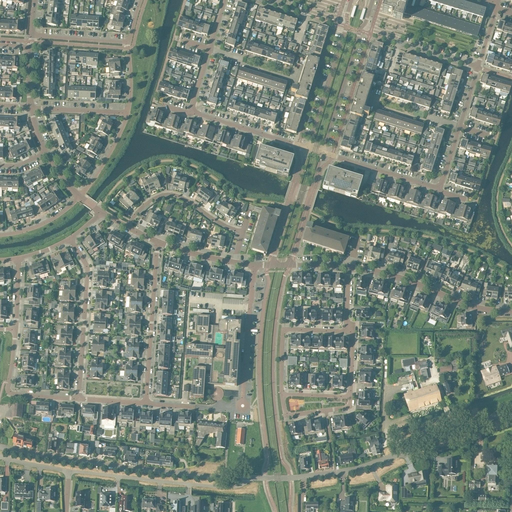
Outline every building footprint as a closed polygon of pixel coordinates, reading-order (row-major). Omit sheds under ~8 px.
[(385,0),(382,12),(384,13),(391,15),(392,14),(393,15),(392,19),(396,21),(401,22),(404,14),(408,15),(412,16),(415,17),(477,36),(480,27),(483,19),(485,10),(482,9),(481,9),(481,8),(481,9),(477,7),(476,7),(472,6),(472,5),(472,6),(471,5),(470,5),(467,4),(465,4),(466,3),(465,3),(465,4),(462,3),(462,2),(461,3),(460,2),(456,1),(457,1),(456,1),(455,1),(455,0),(455,1),(453,0),(385,0)] [(126,11),(128,5),(117,2),(115,7),(113,6),(111,10),(124,14),(125,11),(126,11)] [(245,11),(247,12),(249,6),(238,3),(236,8),(245,11)] [(261,22),(264,11),(263,10),(263,11),(258,9),(258,11),(257,14),(255,20),(261,22)] [(123,17),(124,14),(111,10),(110,15),(113,15),(112,21),(123,23),(124,17),(123,17)] [(266,24),(270,13),(264,11),(261,22),(266,24)] [(272,25),(275,14),(270,13),(266,24),(272,25)] [(277,27),(280,16),(275,14),(272,25),(277,27)] [(282,29),(286,18),(280,16),(277,27),(282,29)] [(189,19),(181,17),(179,23),(182,24),(181,28),(186,30),(189,19)] [(289,28),(291,19),(286,18),(282,29),(283,29),(283,26),(289,28)] [(296,26),(297,21),(291,19),(289,28),(294,30),(296,26)] [(122,28),(123,23),(112,21),(111,26),(114,27),(113,30),(120,32),(121,28),(122,28)] [(501,34),(504,23),(499,22),(496,32),(501,34)] [(507,34),(509,25),(505,23),(504,23),(501,34),(502,32),(507,34)] [(315,30),(327,34),(329,29),(327,28),(324,27),(319,25),(317,31),(315,30)] [(204,26),(201,35),(207,36),(210,28),(204,26)] [(325,40),(327,34),(315,30),(313,36),(325,40)] [(324,45),(325,40),(313,36),(311,41),(324,45)] [(234,48),(236,42),(227,39),(225,45),(224,48),(229,49),(230,46),(234,48)] [(322,51),(324,45),(311,41),(309,47),(322,51)] [(251,53),(254,42),(253,44),(248,42),(245,51),(251,53)] [(256,54),(259,44),(254,42),(251,53),(256,54)] [(371,48),(384,52),(385,46),(377,44),(375,43),(373,42),(371,48)] [(261,56),(264,45),(259,44),(256,54),(261,56)] [(320,56),(322,51),(309,47),(312,48),(310,53),(320,56)] [(382,57),(384,52),(371,48),(369,53),(382,57)] [(176,63),(179,52),(174,50),(172,55),(169,54),(167,60),(176,63)] [(276,61),(280,50),(279,50),(279,52),(274,50),(271,59),(276,61)] [(282,62),(285,52),(280,50),(276,61),(282,62)] [(181,64),(184,54),(179,52),(176,63),(181,64)] [(307,58),(308,58),(319,62),(319,61),(320,56),(310,53),(308,52),(307,58)] [(380,63),(382,57),(369,53),(368,59),(380,63)] [(182,60),(181,64),(186,66),(189,55),(184,54),(182,60)] [(406,67),(409,56),(403,54),(402,59),(400,65),(406,67)] [(191,67),(195,57),(194,57),(189,55),(186,66),(191,67)] [(289,55),(287,64),(292,66),(295,57),(289,55)] [(491,66),(494,57),(486,55),(484,61),(486,62),(485,65),(491,66)] [(411,69),(415,58),(409,56),(406,67),(407,65),(412,66),(411,69)] [(195,57),(191,67),(192,68),(192,66),(197,67),(200,59),(195,57)] [(108,68),(119,67),(119,61),(118,62),(118,58),(105,59),(105,63),(108,63),(108,68)] [(315,75),(319,62),(308,58),(303,72),(304,72),(305,72),(315,75)] [(417,71),(420,59),(415,58),(411,69),(417,71)] [(230,65),(229,64),(225,63),(226,60),(221,59),(220,62),(218,67),(229,70),(230,65)] [(379,68),(380,63),(368,59),(366,64),(379,68)] [(420,60),(417,71),(422,72),(423,70),(425,61),(422,60),(420,59),(420,60)] [(506,71),(510,60),(509,60),(509,62),(504,60),(501,69),(506,71)] [(427,74),(431,63),(425,61),(423,70),(428,71),(427,74)] [(433,76),(436,65),(431,63),(427,74),(433,76)] [(378,68),(379,68),(366,64),(364,70),(374,73),(376,68),(378,68)] [(436,65),(433,76),(439,77),(441,71),(441,68),(442,66),(438,65),(436,65)] [(119,67),(108,68),(109,74),(112,73),(112,77),(119,77),(119,73),(120,73),(119,67)] [(242,80),(245,70),(240,68),(237,79),(242,80)] [(449,75),(450,75),(461,78),(462,73),(451,69),(449,75)] [(247,82),(251,71),(245,70),(242,80),(247,82)] [(373,78),(374,73),(364,70),(363,75),(362,75),(374,79),(374,78),(373,78)] [(252,83),(256,73),(251,71),(247,82),(252,83)] [(215,77),(224,80),(225,81),(227,76),(225,75),(216,72),(215,77)] [(304,72),(303,72),(303,74),(300,82),(299,86),(298,89),(292,87),(291,92),(297,94),(295,98),(294,97),(307,101),(310,90),(312,86),(314,78),(315,75),(305,72),(304,72)] [(258,85),(261,75),(256,73),(252,83),(258,85)] [(263,87),(266,76),(261,75),(258,85),(263,87)] [(369,92),(374,79),(362,75),(358,88),(358,89),(368,92),(369,92)] [(459,83),(461,78),(450,75),(448,80),(459,83)] [(485,86),(485,84),(488,77),(482,75),(479,84),(485,86)] [(268,88),(271,78),(266,76),(263,87),(268,88)] [(490,87),(493,78),(488,77),(485,84),(485,86),(485,87),(485,88),(488,89),(489,89),(490,87)] [(273,90),(276,79),(271,78),(268,88),(273,90)] [(278,91),(282,81),(276,79),(273,90),(278,91)] [(109,90),(120,90),(120,85),(119,85),(119,81),(112,81),(106,80),(106,84),(109,84),(109,90)] [(457,89),(459,83),(448,80),(447,85),(448,86),(457,89)] [(282,81),(278,91),(284,93),(287,83),(282,81)] [(169,84),(161,82),(159,88),(162,89),(160,93),(166,95),(169,84)] [(510,89),(507,88),(509,83),(503,82),(500,92),(508,95),(510,89)] [(169,84),(166,95),(171,96),(174,86),(169,84)] [(387,95),(391,85),(390,85),(390,86),(385,85),(382,94),(387,95)] [(393,97),(396,86),(391,85),(387,95),(393,97)] [(456,94),(457,89),(448,86),(447,85),(447,86),(448,86),(447,91),(456,94)] [(176,98),(179,88),(174,86),(174,88),(171,96),(176,98)] [(181,100),(185,89),(179,88),(176,98),(181,100)] [(185,89),(181,100),(187,101),(188,98),(190,99),(191,93),(184,91),(185,89)] [(368,92),(358,89),(354,100),(353,103),(350,115),(363,119),(361,118),(362,114),(368,116),(370,111),(364,109),(365,106),(365,105),(369,92),(368,92)] [(120,96),(120,90),(109,90),(109,95),(106,95),(105,99),(118,100),(119,96),(120,96)] [(403,100),(406,90),(405,91),(400,90),(398,99),(403,100)] [(408,102),(411,91),(406,90),(403,100),(408,102)] [(413,103),(416,93),(411,91),(408,102),(413,103)] [(217,101),(219,96),(210,93),(208,98),(219,101),(217,101)] [(423,107),(427,96),(426,96),(426,98),(421,96),(418,105),(423,107)] [(423,107),(429,108),(432,98),(427,96),(423,107)] [(453,104),(454,99),(444,96),(442,101),(444,101),(453,104)] [(307,102),(307,101),(294,97),(292,103),(304,107),(306,101),(307,102)] [(217,107),(219,101),(208,98),(207,104),(211,105),(210,108),(215,109),(216,106),(217,107)] [(231,99),(227,110),(232,112),(235,103),(236,101),(236,100),(231,99)] [(238,113),(241,103),(236,101),(232,112),(238,113)] [(451,109),(453,104),(444,101),(442,101),(440,106),(442,106),(451,109)] [(241,103),(238,113),(243,115),(246,103),(246,104),(241,103)] [(246,103),(243,115),(248,116),(251,105),(246,103)] [(303,112),(304,107),(292,103),(290,108),(303,112)] [(248,116),(253,118),(257,107),(251,105),(248,116)] [(449,115),(451,109),(442,106),(440,112),(444,113),(443,116),(448,118),(449,115)] [(257,107),(253,118),(258,120),(262,108),(257,107)] [(262,108),(258,120),(263,121),(266,112),(267,110),(262,108)] [(301,117),(303,112),(290,108),(289,114),(301,117)] [(474,120),(477,111),(472,109),(469,118),(474,120)] [(155,123),(159,111),(154,110),(154,111),(153,111),(151,116),(148,115),(145,123),(150,124),(150,122),(155,123),(154,125),(154,126),(155,123)] [(163,128),(165,121),(162,120),(164,114),(163,114),(163,113),(159,111),(155,123),(154,126),(163,128)] [(379,123),(382,112),(377,111),(373,121),(379,123)] [(479,121),(483,111),(482,111),(482,112),(477,111),(474,120),(475,120),(479,121)] [(485,123),(488,112),(483,111),(479,121),(485,123)] [(268,123),(272,112),(271,112),(271,114),(266,112),(263,121),(268,123)] [(272,112),(268,123),(274,124),(277,114),(272,112)] [(384,124),(387,114),(382,112),(379,123),(384,124)] [(490,124),(493,114),(488,112),(485,123),(490,124)] [(299,123),(301,117),(289,114),(287,119),(299,123)] [(389,126),(392,115),(387,114),(384,124),(389,126)] [(502,116),(501,116),(493,114),(490,124),(495,126),(497,121),(500,122),(502,116)] [(172,129),(175,116),(171,115),(170,116),(168,122),(165,121),(163,128),(171,131),(172,129)] [(361,124),(363,119),(350,115),(349,120),(361,124)] [(394,128),(398,117),(392,115),(389,126),(394,128)] [(100,126),(109,131),(112,126),(111,125),(113,122),(101,116),(99,120),(102,121),(100,126)] [(179,133),(182,126),(179,125),(181,119),(180,119),(180,118),(175,116),(172,129),(171,131),(179,133)] [(50,128),(62,123),(59,118),(58,119),(57,117),(53,118),(54,120),(49,122),(50,125),(49,125),(50,128)] [(399,129),(403,119),(398,117),(394,128),(399,129)] [(298,128),(299,123),(287,119),(285,125),(298,128)] [(405,131),(408,120),(403,119),(399,129),(405,131)] [(188,134),(192,122),(187,120),(187,121),(186,121),(184,127),(182,126),(179,133),(183,134),(183,132),(188,134),(187,136),(188,136),(188,134)] [(359,130),(361,124),(349,120),(347,126),(359,130)] [(410,132),(413,122),(408,120),(405,131),(410,132)] [(196,139),(198,131),(195,130),(197,124),(196,124),(197,123),(192,122),(188,134),(188,136),(196,139)] [(415,134),(418,124),(413,122),(410,132),(415,134)] [(54,132),(64,128),(62,123),(50,128),(52,131),(53,130),(54,132)] [(420,136),(424,125),(418,124),(415,134),(420,136)] [(205,139),(209,127),(204,125),(204,126),(203,126),(201,132),(198,131),(196,139),(204,141),(205,139)] [(296,134),(298,128),(285,125),(284,130),(291,133),(294,134),(294,133),(296,134)] [(107,136),(109,131),(100,126),(97,131),(100,132),(98,136),(104,139),(106,135),(107,136)] [(358,135),(359,130),(347,126),(345,131),(358,135)] [(213,144),(215,136),(212,135),(214,130),(213,129),(213,128),(209,127),(205,139),(204,141),(213,144)] [(56,137),(64,134),(62,129),(64,128),(54,132),(56,137)] [(432,134),(442,137),(444,132),(435,129),(433,134),(432,134)] [(222,144),(225,132),(221,131),(220,132),(219,131),(218,137),(215,136),(213,144),(221,146),(222,144)] [(356,141),(358,135),(345,131),(344,137),(356,141)] [(229,149),(231,141),(229,140),(230,135),(230,133),(225,132),(222,144),(221,146),(222,144),(226,146),(226,148),(229,149)] [(58,142),(68,138),(66,138),(64,134),(56,137),(58,142)] [(441,142),(442,137),(432,134),(430,139),(441,142)] [(89,145),(99,151),(102,146),(101,145),(103,142),(91,136),(89,139),(92,141),(89,145)] [(238,149),(242,137),(237,136),(237,137),(236,137),(234,142),(231,141),(229,149),(237,151),(238,149)] [(237,151),(249,155),(251,148),(245,146),(247,140),(246,140),(247,139),(242,137),(238,149),(237,151)] [(356,141),(344,137),(342,142),(354,146),(352,145),(354,140),(356,141)] [(60,147),(70,143),(68,138),(58,142),(60,147)] [(439,147),(441,142),(430,139),(432,140),(430,145),(439,147)] [(465,151),(467,142),(462,140),(461,143),(459,142),(457,148),(465,151)] [(23,143),(28,152),(33,149),(31,147),(33,146),(31,142),(30,143),(28,141),(23,143)] [(353,152),(354,146),(342,142),(340,148),(342,148),(342,149),(345,149),(353,152)] [(369,154),(372,143),(367,142),(364,152),(369,154)] [(23,154),(28,152),(23,143),(19,146),(23,154)] [(70,143),(60,147),(62,153),(67,151),(68,152),(72,151),(71,149),(72,148),(70,143)] [(474,156),(478,145),(473,143),(469,154),(474,156)] [(96,156),(99,151),(89,145),(87,150),(89,152),(87,155),(93,158),(95,155),(96,156)] [(480,157),(483,147),(478,145),(474,156),(475,156),(475,154),(480,155),(479,157),(480,157)] [(18,157),(23,154),(19,146),(14,148),(13,147),(18,157)] [(13,159),(18,157),(13,147),(8,149),(10,153),(9,154),(9,153),(8,154),(10,158),(11,157),(12,157),(13,159)] [(254,167),(288,177),(294,158),(282,154),(282,155),(277,154),(277,152),(260,147),(254,167)] [(379,157),(383,147),(382,147),(382,148),(377,147),(374,156),(379,157)] [(385,159),(388,148),(383,147),(379,157),(385,159)] [(490,154),(487,153),(488,148),(483,147),(480,157),(488,160),(490,154)] [(390,161),(393,150),(388,148),(385,159),(390,161)] [(395,162),(398,151),(393,150),(390,161),(395,162)] [(408,156),(405,165),(411,167),(413,158),(408,156)] [(78,164),(87,170),(90,166),(89,165),(91,162),(85,158),(83,161),(81,160),(78,164)] [(433,168),(434,163),(424,159),(422,165),(433,168)] [(84,175),(87,170),(78,164),(75,169),(77,171),(75,174),(81,178),(83,175),(84,175)] [(431,173),(433,168),(422,165),(420,170),(422,171),(421,174),(426,175),(427,172),(431,173)] [(43,170),(42,168),(37,171),(42,181),(47,178),(45,174),(46,174),(47,174),(45,170),(44,170),(45,170),(43,170)] [(322,188),(356,199),(363,179),(345,174),(345,175),(340,173),(340,172),(329,168),(322,188)] [(38,181),(39,183),(42,181),(37,171),(32,173),(37,182),(38,181)] [(32,184),(37,182),(32,173),(27,175),(32,185),(33,185),(32,184)] [(454,185),(457,176),(449,173),(447,180),(449,180),(449,183),(454,185)] [(27,188),(32,185),(27,175),(22,178),(24,180),(22,181),(24,185),(26,184),(27,188)] [(155,175),(150,177),(151,179),(155,189),(160,187),(160,186),(163,185),(160,178),(157,179),(156,178),(155,175)] [(462,177),(459,186),(464,188),(467,179),(468,177),(463,175),(462,177)] [(178,188),(181,177),(176,176),(175,179),(171,178),(170,185),(173,186),(173,187),(178,188)] [(181,177),(178,188),(184,189),(184,188),(188,189),(189,182),(186,181),(187,179),(181,177)] [(155,189),(151,179),(146,181),(145,178),(141,180),(143,184),(146,192),(149,190),(149,191),(155,189)] [(469,189),(473,179),(472,179),(472,180),(467,179),(464,188),(469,189)] [(481,181),(473,179),(469,189),(475,191),(476,186),(479,187),(481,181)] [(379,193),(383,181),(378,180),(378,181),(377,181),(375,186),(372,185),(370,193),(373,194),(374,192),(379,193),(378,195),(379,193)] [(387,198),(389,190),(386,190),(388,184),(387,184),(388,183),(383,181),(379,193),(378,195),(387,198)] [(396,198),(399,186),(395,185),(394,186),(392,191),(389,190),(387,198),(395,201),(396,198)] [(50,194),(56,203),(58,202),(58,203),(61,201),(60,199),(63,197),(56,186),(53,188),(55,191),(50,194)] [(403,203),(406,196),(403,195),(405,189),(404,189),(404,188),(399,186),(396,198),(395,201),(403,203)] [(208,192),(208,191),(207,192),(203,189),(202,190),(199,188),(195,193),(198,196),(197,196),(202,200),(208,192)] [(129,190),(126,195),(127,196),(135,203),(139,199),(138,198),(140,196),(135,191),(133,193),(132,192),(129,190)] [(412,204),(416,191),(411,190),(411,191),(410,191),(409,197),(406,196),(403,203),(412,206),(412,204)] [(208,192),(202,200),(206,203),(207,202),(210,204),(218,194),(214,192),(213,194),(208,191),(208,192)] [(420,208),(422,201),(419,200),(421,194),(420,194),(421,193),(416,191),(412,204),(412,206),(420,208)] [(52,206),(56,203),(50,194),(51,195),(46,198),(52,206)] [(429,209),(433,197),(428,195),(428,196),(427,196),(425,202),(422,201),(420,208),(428,211),(429,209)] [(133,205),(135,203),(127,196),(125,198),(123,199),(121,197),(118,200),(128,209),(130,207),(131,207),(133,205)] [(437,213),(439,206),(436,205),(438,199),(437,199),(437,198),(433,197),(429,209),(428,211),(437,213)] [(47,209),(52,206),(46,198),(42,201),(47,209)] [(224,215),(230,205),(225,203),(227,200),(223,198),(221,203),(217,209),(220,211),(219,212),(224,215)] [(446,214),(449,202),(445,200),(444,201),(442,207),(439,206),(437,213),(445,216),(446,214)] [(32,202),(35,207),(38,214),(42,211),(43,213),(46,211),(46,210),(47,209),(42,201),(37,204),(38,205),(35,207),(33,202),(32,202)] [(38,214),(35,207),(32,202),(29,203),(30,206),(25,207),(28,218),(30,217),(30,218),(34,217),(33,215),(38,214)] [(453,219),(455,211),(453,210),(454,205),(454,204),(454,203),(449,202),(446,214),(445,216),(446,214),(450,215),(450,218),(453,219)] [(230,205),(224,215),(226,216),(229,218),(230,217),(233,219),(236,212),(239,207),(236,205),(234,208),(232,207),(230,205)] [(462,219),(466,207),(461,205),(461,207),(460,206),(458,212),(455,211),(453,219),(461,221),(462,219)] [(25,207),(20,208),(23,220),(28,218),(25,207)] [(471,224),(473,217),(469,215),(471,210),(470,210),(471,208),(466,207),(462,219),(461,221),(471,224)] [(15,212),(15,210),(15,211),(18,221),(23,220),(20,208),(20,210),(15,212)] [(18,221),(15,211),(10,212),(9,209),(5,210),(9,222),(12,221),(13,223),(16,222),(18,221)] [(156,217),(156,216),(152,214),(153,211),(149,209),(144,221),(147,223),(147,224),(149,225),(152,226),(156,217)] [(264,256),(265,256),(266,256),(266,255),(267,254),(266,253),(266,254),(265,254),(276,218),(277,218),(279,219),(280,214),(275,212),(275,213),(265,210),(252,250),(264,254),(264,255),(264,256)] [(156,217),(152,226),(157,228),(157,227),(161,229),(164,223),(165,220),(161,218),(161,220),(156,217),(157,216),(156,216),(156,217)] [(173,235),(177,224),(172,223),(173,220),(169,218),(167,223),(165,231),(168,232),(168,233),(173,235)] [(177,224),(173,235),(178,237),(178,236),(182,237),(185,229),(186,225),(183,223),(182,226),(177,224)] [(350,240),(350,239),(349,239),(348,238),(312,227),(312,226),(307,224),(306,230),(307,230),(303,240),(303,242),(302,242),(302,243),(343,255),(347,241),(348,241),(349,241),(350,241),(350,240)] [(194,242),(197,231),(192,230),(191,232),(188,231),(186,238),(189,239),(189,240),(194,242)] [(197,231),(194,242),(200,243),(200,242),(204,243),(206,236),(202,235),(203,233),(197,231)] [(113,246),(119,234),(116,233),(114,233),(112,232),(107,240),(110,241),(109,243),(113,246)] [(95,234),(90,237),(97,248),(105,243),(98,233),(95,235),(95,234)] [(119,234),(113,246),(122,251),(125,245),(122,243),(125,239),(123,238),(123,237),(122,237),(122,236),(119,234)] [(209,237),(208,244),(211,245),(211,246),(216,247),(219,236),(213,235),(213,237),(213,238),(209,237)] [(219,236),(216,247),(219,248),(222,248),(222,247),(226,248),(227,241),(224,240),(224,237),(221,237),(219,236)] [(92,251),(97,248),(90,237),(85,240),(86,241),(82,243),(90,255),(94,253),(92,251)] [(134,256),(139,246),(139,245),(136,243),(136,244),(135,243),(135,244),(132,243),(128,251),(131,252),(130,254),(134,256)] [(373,259),(375,248),(372,248),(370,247),(371,244),(367,244),(366,249),(364,256),(368,257),(367,258),(370,259),(373,259)] [(139,245),(139,246),(134,256),(135,255),(139,257),(138,258),(144,261),(147,255),(144,253),(146,249),(143,248),(144,247),(142,247),(143,246),(139,245)] [(375,248),(373,259),(379,260),(379,259),(382,260),(384,252),(385,247),(381,246),(380,249),(375,248)] [(405,253),(396,250),(395,253),(392,264),(398,265),(398,264),(402,265),(404,258),(405,253)] [(392,264),(395,253),(390,252),(389,254),(386,253),(384,260),(387,261),(387,262),(392,264)] [(64,254),(59,256),(62,262),(65,268),(70,265),(71,267),(74,266),(68,253),(65,254),(64,254)] [(412,270),(415,259),(410,257),(411,255),(407,253),(403,266),(407,267),(406,268),(412,270)] [(65,268),(62,262),(59,256),(54,258),(55,259),(51,261),(57,274),(61,272),(60,270),(65,268)] [(415,259),(412,270),(417,271),(417,270),(421,272),(425,259),(421,258),(420,261),(415,259)] [(175,266),(177,260),(176,260),(176,261),(171,259),(169,262),(167,261),(166,261),(164,269),(167,270),(173,272),(175,266)] [(182,275),(185,267),(184,267),(181,266),(183,262),(177,260),(175,266),(173,272),(179,274),(182,275)] [(430,277),(435,267),(430,265),(431,262),(427,260),(422,272),(426,274),(425,275),(430,277)] [(40,276),(50,273),(47,262),(41,264),(41,263),(40,263),(39,263),(36,264),(40,276)] [(35,276),(39,274),(39,276),(40,276),(36,264),(33,265),(32,266),(29,267),(31,272),(28,273),(29,279),(35,277),(35,276)] [(193,278),(196,266),(191,264),(190,264),(189,268),(187,267),(186,267),(184,275),(187,276),(193,278)] [(203,280),(205,272),(204,272),(202,271),(203,268),(203,267),(202,267),(196,266),(193,278),(199,279),(203,280)] [(435,267),(430,277),(432,278),(436,279),(436,278),(439,279),(443,272),(444,267),(441,266),(439,269),(437,267),(435,267)] [(113,274),(113,269),(99,268),(99,272),(98,272),(98,278),(110,279),(111,273),(113,274)] [(449,285),(453,275),(451,274),(449,273),(450,270),(446,268),(444,272),(441,280),(444,282),(447,284),(449,285)] [(206,272),(205,281),(209,281),(214,282),(215,281),(217,270),(211,269),(210,269),(210,273),(207,273),(207,272),(206,272)] [(224,284),(225,276),(222,275),(223,272),(223,271),(222,271),(217,270),(215,281),(220,282),(220,284),(224,284)] [(131,280),(143,281),(144,275),(143,275),(143,272),(129,271),(129,275),(131,275),(131,280)] [(236,279),(237,273),(231,273),(230,273),(231,273),(230,277),(227,276),(226,285),(230,285),(230,283),(236,284),(236,279)] [(237,274),(237,273),(236,279),(236,284),(241,285),(241,287),(245,287),(246,279),(245,279),(243,278),(243,275),(237,274)] [(314,280),(313,288),(323,288),(323,286),(323,276),(321,276),(321,274),(318,274),(318,276),(317,275),(317,280),(314,280)] [(453,275),(449,285),(454,287),(454,286),(458,288),(461,280),(463,276),(459,274),(458,277),(453,275)] [(305,275),(304,285),(304,287),(313,288),(314,280),(311,280),(311,275),(305,275)] [(333,281),(332,288),(342,289),(342,286),(342,284),(343,284),(344,279),(342,279),(343,277),(342,277),(342,275),(339,275),(338,276),(336,276),(336,281),(333,281)] [(323,286),(323,288),(332,288),(333,281),(330,281),(330,276),(324,276),(323,276),(323,286)] [(362,279),(362,278),(359,277),(359,279),(358,278),(358,281),(357,281),(356,286),(357,286),(356,288),(356,291),(366,292),(367,285),(364,284),(365,280),(362,279)] [(469,293),(472,283),(467,281),(468,278),(464,277),(463,281),(460,289),(464,290),(463,291),(469,293)] [(110,279),(98,278),(97,283),(98,283),(98,287),(106,288),(106,284),(108,284),(109,279),(110,279)] [(61,282),(60,286),(64,286),(64,291),(62,291),(62,292),(75,292),(75,287),(75,283),(75,280),(68,279),(68,283),(61,282)] [(143,287),(143,281),(131,280),(130,286),(134,286),(134,290),(142,290),(142,286),(143,287)] [(472,283),(469,293),(474,295),(474,294),(478,295),(480,288),(481,287),(482,283),(478,281),(477,284),(472,283)] [(378,292),(380,283),(374,282),(373,286),(370,285),(368,293),(377,295),(378,292)] [(380,283),(378,292),(377,295),(387,297),(389,290),(385,289),(386,285),(386,284),(386,283),(383,282),(382,284),(380,283)] [(491,298),(492,287),(487,287),(488,283),(484,283),(482,296),(485,296),(485,297),(491,298)] [(492,287),(491,298),(496,299),(497,298),(500,298),(502,285),(498,285),(498,288),(492,287)] [(28,291),(27,294),(40,295),(40,290),(38,290),(38,287),(29,287),(29,289),(28,289),(28,291)] [(395,292),(391,291),(389,298),(398,301),(399,298),(402,290),(396,288),(395,292)] [(402,289),(402,290),(399,298),(398,301),(407,304),(410,297),(406,296),(408,291),(407,291),(407,290),(404,289),(404,290),(402,289)] [(111,296),(112,292),(98,291),(97,295),(96,295),(96,300),(109,301),(109,296),(111,296)] [(75,298),(75,292),(62,292),(62,297),(60,297),(59,301),(73,302),(74,298),(75,298)] [(129,303),(142,304),(142,298),(141,298),(142,294),(127,293),(127,297),(129,298),(129,303)] [(27,294),(27,298),(28,298),(28,299),(28,302),(29,302),(29,305),(39,306),(40,295),(27,294)] [(419,306),(423,297),(417,295),(416,299),(412,298),(410,305),(418,309),(419,306)] [(423,297),(419,306),(418,309),(427,312),(430,305),(427,304),(429,300),(428,299),(429,298),(426,297),(425,298),(423,297)] [(109,302),(109,301),(96,300),(96,306),(97,306),(96,310),(104,310),(104,307),(107,307),(107,302),(109,302)] [(141,309),(142,304),(129,303),(129,308),(126,308),(126,312),(140,313),(140,309),(141,309)] [(61,308),(61,313),(73,314),(74,309),(73,309),(73,305),(59,304),(59,308),(61,308)] [(439,315),(443,307),(438,304),(436,308),(433,307),(430,314),(438,318),(439,315)] [(26,317),(32,317),(37,318),(37,313),(39,313),(39,307),(32,307),(32,310),(27,310),(27,312),(26,313),(26,317)] [(447,314),(449,310),(449,309),(449,308),(446,307),(446,308),(443,307),(439,315),(438,318),(447,322),(450,315),(447,314)] [(361,309),(361,310),(361,311),(356,311),(356,313),(355,313),(355,316),(356,316),(356,317),(359,317),(359,318),(364,319),(364,318),(366,318),(368,318),(369,308),(361,308),(361,309)] [(301,309),(291,309),(291,310),(291,321),(293,321),(293,322),(296,322),(296,321),(297,321),(297,316),(300,317),(301,309)] [(304,309),(301,309),(300,317),(303,317),(303,321),(304,321),(304,323),(307,323),(307,321),(310,322),(310,311),(310,309),(310,311),(307,311),(304,311),(304,309)] [(320,310),(310,309),(310,311),(310,322),(310,321),(316,322),(316,317),(319,317),(320,310)] [(323,310),(320,310),(319,317),(322,317),(322,322),(328,322),(329,312),(329,310),(328,312),(323,312),(323,310)] [(73,320),(73,314),(61,313),(60,319),(58,319),(58,323),(72,324),(72,320),(73,320)] [(110,319),(110,315),(96,314),(96,318),(95,318),(94,323),(107,324),(108,319),(110,319)] [(461,323),(462,323),(462,326),(468,326),(468,328),(472,328),(472,320),(468,320),(468,316),(466,316),(466,314),(463,314),(463,316),(462,316),(458,316),(458,323),(461,323)] [(127,326),(140,327),(141,321),(140,321),(140,317),(126,316),(126,320),(128,320),(127,326)] [(186,345),(185,358),(198,359),(198,367),(202,367),(202,368),(195,368),(193,368),(193,374),(192,381),(192,386),(191,392),(191,398),(198,398),(203,399),(204,396),(204,395),(204,384),(210,385),(222,386),(236,387),(237,378),(237,372),(238,372),(238,371),(237,371),(239,343),(236,343),(236,340),(238,340),(238,337),(237,337),(237,335),(237,336),(238,336),(238,335),(240,335),(240,331),(241,331),(240,331),(240,330),(240,328),(240,329),(241,328),(240,328),(241,328),(241,323),(232,322),(232,323),(226,322),(219,322),(218,327),(212,326),(209,326),(209,316),(197,316),(196,329),(196,333),(195,333),(195,334),(196,334),(204,335),(200,335),(199,346),(191,346),(191,345),(191,346),(187,345),(186,345)] [(37,318),(32,317),(26,317),(25,320),(26,320),(26,322),(27,322),(26,324),(31,325),(31,328),(38,329),(38,322),(36,322),(37,318)] [(107,330),(107,324),(94,323),(94,329),(95,329),(95,333),(103,333),(103,329),(107,330)] [(362,333),(371,333),(372,333),(374,333),(374,332),(372,332),(372,329),(372,327),(374,327),(374,323),(366,323),(366,326),(362,326),(362,327),(360,327),(360,330),(362,330),(361,333),(362,333)] [(58,326),(57,330),(61,330),(61,335),(72,336),(72,331),(71,331),(72,327),(58,326)] [(140,332),(140,327),(127,326),(127,331),(125,331),(124,335),(139,336),(139,332),(140,332)] [(503,336),(506,335),(510,348),(511,347),(511,336),(511,333),(511,332),(511,328),(501,331),(503,336)] [(24,336),(24,340),(37,341),(37,330),(31,330),(31,333),(26,333),(26,335),(25,335),(25,336),(24,336)] [(371,333),(362,333),(361,339),(366,339),(366,342),(373,342),(374,333),(372,333),(371,333)] [(71,342),(72,336),(61,335),(59,335),(59,341),(57,341),(56,345),(70,346),(71,342)] [(108,338),(105,338),(94,337),(94,341),(93,341),(93,346),(106,347),(106,342),(108,342),(108,338)] [(318,348),(318,350),(328,351),(328,348),(329,338),(328,338),(328,343),(325,343),(325,338),(324,338),(324,337),(321,337),(321,338),(319,338),(318,348)] [(309,347),(309,350),(318,350),(318,348),(319,338),(313,338),(313,342),(309,342),(310,338),(309,338),(309,347)] [(126,349),(138,349),(139,344),(138,344),(138,340),(124,339),(124,343),(126,343),(126,349)] [(24,340),(24,343),(24,345),(25,345),(25,347),(30,348),(30,351),(37,351),(37,345),(35,345),(35,341),(37,341),(24,340)] [(370,355),(373,355),(373,346),(365,345),(365,349),(361,349),(361,355),(370,355)] [(106,347),(93,346),(92,352),(93,352),(93,355),(97,356),(97,352),(103,353),(104,347),(106,347)] [(58,357),(70,358),(71,353),(70,353),(70,349),(56,348),(56,352),(58,352),(58,357)] [(138,355),(138,349),(126,349),(125,354),(123,354),(123,358),(137,359),(137,355),(138,355)] [(23,359),(22,363),(35,364),(36,353),(29,352),(29,356),(24,355),(24,358),(23,358),(23,359)] [(370,355),(361,355),(360,355),(360,357),(359,357),(359,360),(360,360),(360,361),(365,361),(365,365),(372,365),(373,355),(370,355)] [(70,364),(70,358),(58,357),(57,363),(55,362),(55,367),(69,368),(69,364),(70,364)] [(103,365),(104,365),(105,361),(93,360),(93,363),(92,363),(91,369),(102,370),(103,365)] [(448,365),(447,365),(439,366),(440,373),(458,371),(456,360),(447,360),(448,365)] [(420,370),(427,368),(426,361),(414,363),(416,370),(420,369),(420,370)] [(124,371),(137,372),(137,367),(136,367),(137,363),(123,362),(122,366),(124,366),(124,371)] [(33,368),(36,368),(37,364),(35,364),(22,363),(22,366),(23,366),(23,367),(23,370),(32,371),(32,368),(33,368)] [(509,374),(506,365),(496,368),(495,367),(490,369),(490,370),(487,372),(486,370),(487,370),(481,372),(486,386),(500,380),(499,377),(509,374)] [(369,378),(372,378),(372,368),(365,368),(364,371),(360,371),(360,372),(359,372),(358,375),(360,375),(360,378),(369,378)] [(102,375),(102,370),(91,369),(91,375),(92,375),(91,378),(99,379),(100,375),(102,375)] [(420,380),(429,378),(427,369),(418,371),(420,380)] [(56,379),(69,380),(69,375),(68,375),(68,371),(54,370),(54,374),(56,374),(56,379)] [(136,378),(137,372),(124,371),(124,377),(128,377),(127,381),(135,381),(136,378)] [(296,387),(297,376),(297,374),(290,374),(290,376),(290,378),(289,378),(289,379),(289,383),(290,383),(290,386),(296,386),(296,387)] [(306,375),(297,374),(297,376),(296,387),(298,387),(298,388),(301,388),(301,387),(302,387),(302,382),(306,382),(306,375)] [(33,386),(34,375),(27,375),(27,378),(22,378),(22,380),(22,381),(21,381),(21,384),(21,385),(24,385),(24,387),(29,388),(29,386),(33,386)] [(308,382),(311,383),(311,387),(312,387),(312,388),(315,389),(315,387),(317,387),(318,377),(318,375),(308,375),(308,382)] [(318,377),(317,387),(323,387),(324,383),(327,383),(327,376),(318,375),(318,377)] [(339,376),(329,376),(329,383),(332,383),(332,388),(338,388),(339,378),(339,376)] [(369,378),(360,378),(360,384),(364,384),(364,387),(371,387),(372,378),(369,378)] [(68,386),(69,380),(56,379),(56,380),(58,380),(57,385),(60,385),(59,389),(67,389),(67,386),(68,386)] [(455,387),(454,383),(453,383),(450,384),(450,385),(447,386),(447,383),(442,384),(444,390),(445,390),(447,395),(449,394),(449,395),(453,393),(452,389),(454,388),(455,387)] [(409,412),(441,401),(436,385),(404,395),(409,412)] [(369,400),(371,401),(371,391),(364,391),(364,394),(359,394),(359,400),(369,400)] [(369,400),(359,400),(359,402),(357,402),(357,405),(358,405),(358,406),(363,406),(363,410),(370,410),(371,401),(369,400)] [(42,403),(42,404),(37,403),(36,412),(48,413),(48,416),(51,416),(52,409),(52,408),(48,408),(49,404),(44,404),(43,404),(42,404),(42,403)] [(21,418),(22,405),(13,404),(11,417),(21,418)] [(73,406),(72,405),(70,405),(69,406),(62,405),(61,410),(58,410),(57,417),(61,417),(61,414),(73,415),(74,406),(73,406)] [(94,412),(94,407),(82,407),(82,414),(94,415),(93,420),(97,420),(97,413),(94,412)] [(103,408),(102,425),(115,426),(115,415),(113,415),(113,412),(113,409),(109,408),(109,407),(107,407),(106,408),(103,408)] [(117,416),(117,423),(121,423),(127,423),(127,409),(121,409),(121,417),(117,416)] [(127,409),(127,423),(132,423),(132,428),(136,428),(135,431),(136,431),(136,422),(133,422),(134,410),(132,410),(132,409),(129,409),(129,410),(128,410),(128,409),(127,409)] [(136,422),(136,431),(139,431),(140,427),(145,427),(146,413),(146,414),(145,414),(145,413),(142,413),(141,414),(140,414),(140,422),(136,422)] [(146,413),(145,427),(151,428),(155,428),(155,422),(152,422),(153,414),(146,413)] [(175,422),(174,435),(174,431),(178,431),(178,426),(184,427),(185,413),(185,414),(184,414),(184,413),(180,413),(179,413),(178,422),(175,422)] [(185,413),(184,427),(190,427),(190,431),(193,431),(194,422),(191,421),(191,414),(185,413)] [(359,413),(357,415),(358,416),(357,418),(360,421),(358,424),(363,429),(370,421),(368,420),(367,418),(364,414),(363,415),(361,413),(360,414),(359,413)] [(155,422),(155,428),(159,429),(159,428),(165,429),(166,415),(159,414),(159,422),(155,422)] [(166,415),(165,429),(171,429),(170,435),(174,435),(175,422),(174,427),(171,427),(172,416),(170,416),(170,415),(167,415),(166,415)] [(342,430),(351,429),(350,421),(347,422),(346,417),(345,417),(345,416),(342,417),(342,418),(340,418),(341,428),(342,430)] [(341,428),(340,418),(334,419),(335,424),(331,424),(332,431),(342,430),(341,428)] [(314,431),(313,422),(311,422),(311,421),(307,421),(307,423),(307,427),(304,428),(305,435),(314,434),(314,431)] [(314,434),(324,433),(323,425),(320,426),(319,421),(313,422),(314,431),(314,434)] [(197,440),(196,446),(199,447),(199,446),(200,445),(203,439),(205,437),(206,434),(217,433),(216,448),(225,449),(226,434),(225,434),(225,430),(227,424),(218,425),(198,422),(198,427),(197,436),(197,439),(197,440)] [(292,437),(302,436),(301,428),(297,429),(297,424),(294,424),(294,423),(291,423),(291,425),(290,425),(291,428),(289,428),(290,432),(291,432),(291,434),(292,437)] [(240,445),(243,445),(245,430),(238,429),(236,444),(240,445)] [(23,439),(24,437),(14,435),(13,443),(16,444),(15,446),(22,448),(22,446),(32,448),(34,442),(23,439)] [(56,444),(57,439),(51,438),(50,443),(49,443),(48,451),(53,452),(54,448),(55,448),(56,444)] [(377,440),(368,443),(370,448),(368,449),(369,453),(370,453),(372,452),(372,455),(375,455),(380,454),(378,446),(377,440)] [(81,446),(79,456),(87,456),(89,457),(90,447),(88,447),(88,443),(82,442),(81,446)] [(73,455),(74,445),(67,444),(66,454),(73,455)] [(115,457),(116,450),(111,449),(111,448),(105,447),(104,456),(115,457)] [(126,455),(125,463),(134,464),(135,456),(131,455),(131,452),(127,452),(127,448),(124,447),(123,453),(126,453),(126,455)] [(356,457),(354,449),(348,450),(348,455),(339,456),(341,465),(345,464),(348,464),(348,463),(353,463),(352,458),(356,457)] [(319,469),(328,468),(327,460),(322,461),(321,452),(317,453),(319,469)] [(160,457),(159,465),(172,467),(173,461),(171,461),(171,458),(170,458),(170,454),(160,453),(160,454),(160,457)] [(160,457),(160,454),(155,454),(155,456),(148,456),(147,464),(159,465),(160,457)] [(308,469),(307,459),(300,460),(301,470),(308,469)] [(457,471),(457,459),(451,459),(451,460),(447,460),(447,465),(445,465),(445,466),(446,466),(445,468),(438,467),(438,476),(444,477),(444,474),(449,474),(448,475),(454,476),(454,474),(455,474),(455,471),(457,471)] [(496,477),(497,477),(498,466),(486,465),(485,477),(487,477),(487,484),(487,486),(493,487),(493,484),(495,484),(496,477)] [(416,474),(408,475),(409,484),(415,483),(416,485),(416,487),(426,485),(425,483),(425,481),(426,481),(425,472),(416,474)] [(479,488),(480,483),(472,482),(472,483),(469,483),(469,492),(477,493),(477,488),(479,488)] [(20,498),(32,499),(33,492),(28,492),(28,486),(28,485),(27,485),(16,485),(15,485),(15,494),(20,494),(20,498)] [(396,501),(396,486),(387,486),(387,493),(379,493),(379,500),(387,500),(387,501),(391,501),(391,503),(392,504),(394,504),(395,503),(395,501),(396,501)] [(54,489),(54,488),(50,487),(50,489),(46,489),(46,493),(44,493),(44,492),(39,492),(38,499),(46,499),(46,502),(54,502),(55,489),(54,489)] [(76,493),(76,498),(76,502),(76,507),(81,507),(81,509),(88,510),(88,503),(85,502),(85,493),(76,493)] [(101,498),(101,499),(100,499),(100,501),(101,501),(101,503),(100,503),(100,504),(101,504),(101,507),(110,507),(110,504),(110,503),(110,501),(111,501),(111,500),(110,500),(110,498),(111,498),(111,497),(110,497),(110,494),(101,494),(101,496),(100,498),(101,498)] [(130,511),(131,498),(123,498),(122,503),(119,502),(119,503),(118,511),(125,511),(130,511)] [(340,511),(352,511),(353,511),(353,501),(353,499),(345,498),(344,505),(341,505),(340,511)] [(156,505),(156,506),(155,506),(155,500),(150,500),(147,500),(143,500),(142,503),(141,503),(141,508),(142,508),(155,509),(156,509),(155,511),(160,511),(161,505),(156,505)] [(179,502),(179,501),(178,501),(178,502),(173,501),(173,505),(171,505),(171,511),(172,511),(184,511),(185,507),(184,507),(184,509),(183,509),(183,507),(181,507),(181,502),(179,502)] [(204,511),(205,503),(195,502),(195,507),(191,507),(190,511),(204,511)] [(214,508),(214,511),(228,511),(229,509),(227,509),(227,504),(218,503),(218,508),(214,508)] [(318,510),(318,503),(306,503),(306,509),(309,509),(308,511),(312,511),(313,510),(318,510)]
